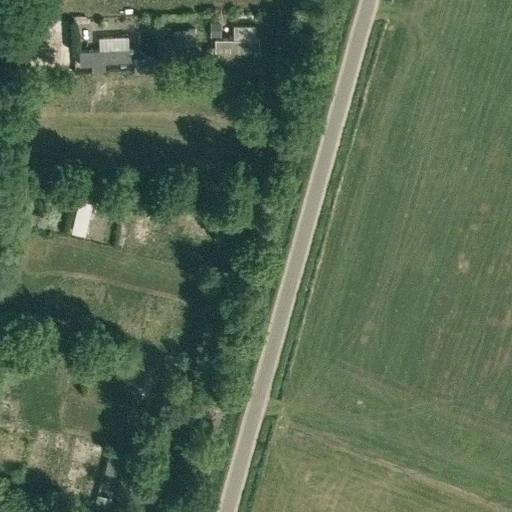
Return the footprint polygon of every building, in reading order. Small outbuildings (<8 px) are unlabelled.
[(237,32),(217,33),(218,51),(260,49),(259,20),(236,21),(237,32)] [(131,34),(100,41),(106,66),(136,59),(131,34)] [(49,42),(49,57),(63,57),(63,42),(49,42)] [(56,67),(47,66),(46,78),(56,78),(56,67)] [(110,93),(122,93),(122,69),(111,69),(110,93)] [(73,72),(71,114),(91,115),(92,73),(73,72)] [(168,122),(183,122),(182,74),(167,74),(168,122)] [(63,91),(63,80),(30,78),(29,90),(63,91)] [(215,80),(206,124),(218,126),(227,83),(215,80)] [(151,116),(151,85),(126,85),(127,116),(151,116)] [(45,132),(44,92),(29,92),(31,132),(45,132)] [(36,210),(37,180),(22,179),(21,225),(51,226),(51,210),(36,210)] [(89,233),(94,198),(81,196),(76,231),(89,233)] [(142,245),(143,203),(124,203),(124,245),(142,245)] [(169,259),(184,259),(185,210),(170,209),(169,259)] [(155,214),(155,229),(168,229),(169,215),(155,214)] [(88,310),(104,310),(104,289),(89,289),(88,310)] [(52,349),(51,387),(64,387),(65,349),(52,349)] [(132,405),(140,405),(140,397),(154,397),(153,366),(130,367),(132,405)] [(118,392),(117,380),(103,381),(103,391),(89,391),(90,402),(102,402),(101,393),(118,392)]
